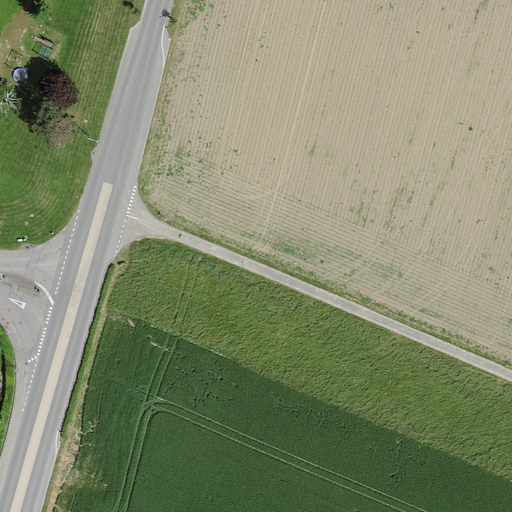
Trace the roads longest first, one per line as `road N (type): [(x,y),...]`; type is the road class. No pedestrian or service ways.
road 1 (track): [(511,376),(102,202)]
road 2 (secondary): [(158,0),(69,315)]
road 3 (secondary): [(69,315),(14,511)]
